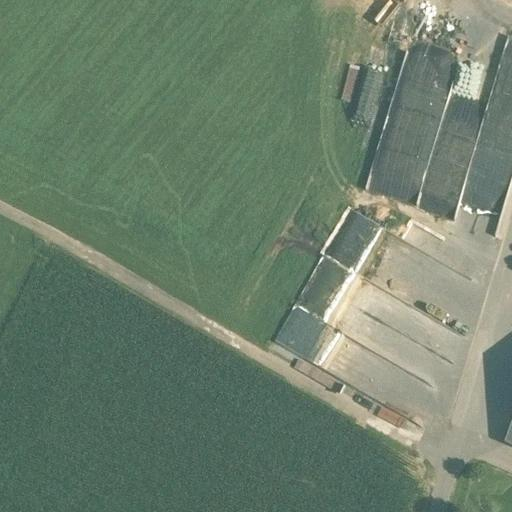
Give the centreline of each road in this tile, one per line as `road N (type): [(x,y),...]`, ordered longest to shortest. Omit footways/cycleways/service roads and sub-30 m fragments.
road 1 (track): [(0,208),(448,464)]
road 2 (track): [(511,235),(435,511)]
